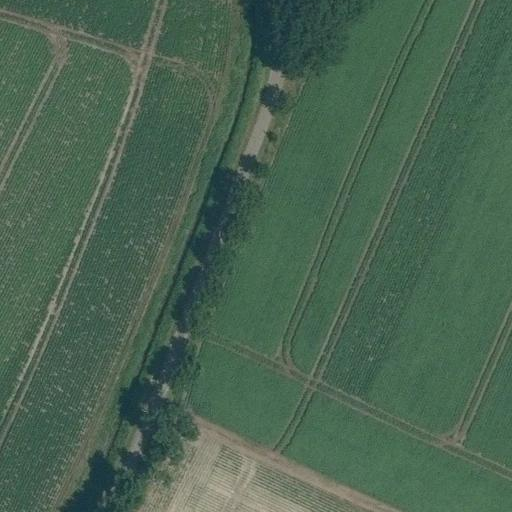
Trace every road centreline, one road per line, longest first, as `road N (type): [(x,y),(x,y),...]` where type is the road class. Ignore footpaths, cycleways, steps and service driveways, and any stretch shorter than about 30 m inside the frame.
road 1 (unclassified): [(85,511),(269,94),(272,0)]
road 2 (track): [(139,398),(381,511)]
